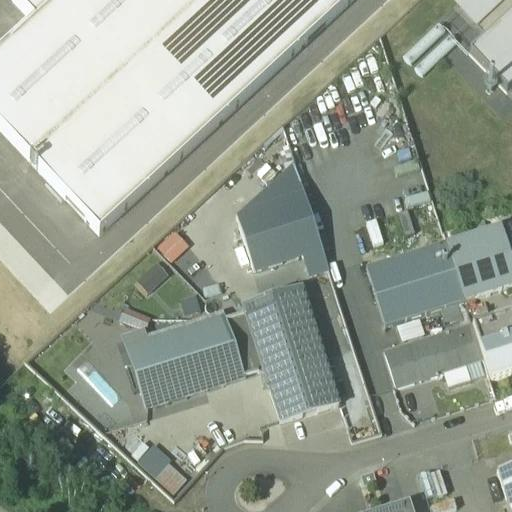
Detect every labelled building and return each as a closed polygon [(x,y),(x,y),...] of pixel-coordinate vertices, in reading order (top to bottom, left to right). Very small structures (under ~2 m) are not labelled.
[(6,0),(30,25),(0,53),(0,140),(98,244),(358,0),(6,0)] [(510,95),(511,93),(511,0),(505,0),(504,0),(462,0),(452,10),(482,40),(469,53),(510,95)] [(307,281),(328,274),(293,165),(234,219),(254,278),(301,263),(307,281)] [(511,270),(500,232),(446,249),(464,308),(511,292),(511,270)] [(174,238),(156,251),(168,267),(186,254),(174,238)] [(446,249),(365,275),(384,334),(464,308),(446,249)] [(300,295),(242,314),(244,320),(253,349),(261,373),(279,430),(338,411),(300,295)] [(511,317),(471,330),(472,331),(483,367),(489,386),(511,378),(511,317)] [(244,320),(220,328),(230,356),(253,349),(244,320)] [(419,325),(395,331),(399,348),(423,341),(419,325)] [(128,357),(147,415),(239,385),(230,356),(220,328),(128,357)] [(472,331),(384,359),(395,394),(435,382),(435,383),(437,382),(437,381),(443,379),(448,396),(471,389),(466,372),(483,367),(472,331)] [(150,452),(134,470),(173,505),(190,486),(150,452)] [(511,511),(511,470),(496,476),(507,511),(511,511)]
